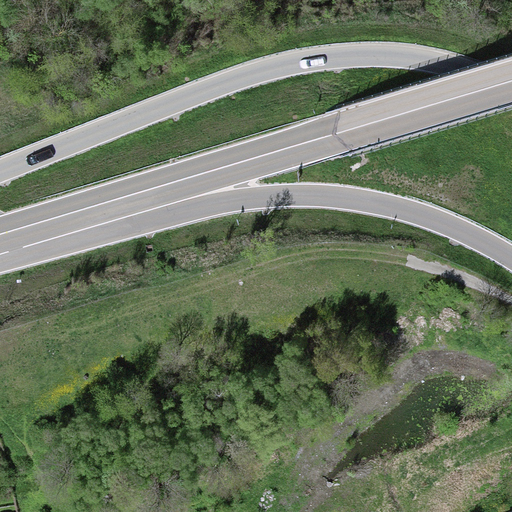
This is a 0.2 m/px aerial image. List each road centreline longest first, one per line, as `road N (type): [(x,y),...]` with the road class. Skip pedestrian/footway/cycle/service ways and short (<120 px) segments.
road 1 (trunk): [(511,89),(410,57),(304,61),(235,79),(0,170)]
road 2 (trunk): [(0,233),(511,80)]
road 3 (trunk): [(0,239),(234,199),(312,195),(394,206),(511,258)]
